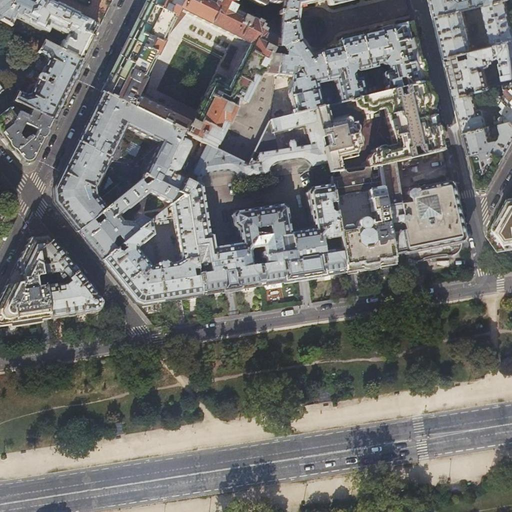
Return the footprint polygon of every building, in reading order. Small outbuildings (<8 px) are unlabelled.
[(0,0),(0,22),(8,27),(13,17),(44,32),(47,27),(62,34),(64,33),(68,35),(65,36),(62,43),(60,42),(43,34),(39,42),(42,43),(82,63),(92,43),(94,38),(92,37),(96,29),(96,26),(95,24),(93,22),(48,0),(32,0),(31,4),(23,0),(0,0)] [(146,0),(127,39),(100,93),(182,134),(214,149),(238,102),(244,105),(259,75),(274,76),(276,57),(276,56),(269,55),(273,47),(277,48),(278,39),(263,31),(264,30),(260,28),(261,26),(260,25),(260,23),(256,21),(255,22),(233,11),(234,7),(233,7),(234,3),(228,0),(219,0),(219,2),(216,1),(215,3),(210,0),(146,0)] [(282,0),(282,4),(278,39),(277,48),(280,48),(284,53),(284,57),(276,57),(274,76),(289,77),(287,95),(292,115),(313,110),(321,108),(316,85),(333,81),(339,104),(348,101),(367,97),(366,93),(363,94),(359,79),(354,80),(353,75),(352,74),(354,71),(356,72),(357,73),(376,68),(375,66),(380,64),(382,67),(383,66),(386,69),(387,73),(381,74),(380,76),(384,93),(395,90),(398,89),(396,81),(402,79),(404,88),(426,82),(421,60),(415,36),(412,23),(393,27),(388,28),(388,27),(376,30),(377,31),(371,32),(339,40),(338,41),(337,42),(337,44),(338,47),(332,48),(309,55),(307,51),(300,41),(295,23),(298,7),(322,1),(324,0),(326,0),(327,4),(328,5),(329,6),(331,6),(354,0),(282,0)] [(431,0),(436,16),(463,9),(482,5),(501,0),(431,0)] [(511,26),(505,0),(501,0),(482,5),(492,46),(509,42),(511,41),(511,26)] [(463,9),(436,16),(441,37),(446,57),(473,51),(463,9)] [(37,52),(42,43),(39,42),(31,37),(26,47),(37,52)] [(509,42),(492,46),(473,51),(446,57),(450,76),(455,96),(472,92),(477,91),(490,88),(485,68),(488,67),(489,66),(490,65),(490,63),(493,63),(492,60),(497,59),(498,57),(500,58),(501,62),(499,63),(503,79),(511,77),(511,66),(511,63),(511,54),(509,42)] [(42,43),(37,52),(45,56),(46,60),(44,60),(41,67),(41,69),(43,69),(39,76),(38,76),(36,78),(36,80),(37,81),(34,87),(33,87),(31,87),(28,93),(29,95),(25,96),(17,92),(12,101),(31,111),(53,122),(58,111),(75,76),(82,63),(42,43)] [(25,77),(31,80),(34,72),(28,69),(25,77)] [(431,101),(426,82),(404,88),(402,88),(403,91),(401,92),(402,96),(397,98),(395,90),(384,93),(367,97),(348,101),(348,103),(353,102),(354,108),(359,111),(362,110),(363,114),(384,109),(393,145),(371,150),(372,154),(369,154),(366,159),(368,167),(371,167),(378,166),(394,162),(412,158),(410,149),(415,148),(416,153),(418,153),(419,156),(443,150),(438,133),(431,101)] [(511,82),(492,87),(498,93),(511,107),(511,82)] [(490,88),(477,91),(479,96),(489,99),(505,116),(502,117),(500,118),(500,120),(501,124),(511,121),(511,107),(498,93),(491,92),(490,88)] [(472,92),(455,96),(460,117),(464,133),(486,127),(482,110),(480,109),(477,110),(472,92)] [(53,203),(63,216),(77,232),(106,209),(142,180),(145,178),(158,183),(182,134),(100,93),(86,121),(63,169),(52,191),(53,203)] [(13,117),(8,111),(10,109),(9,107),(0,115),(0,138),(6,145),(22,165),(32,164),(53,122),(31,111),(27,117),(18,113),(13,117)] [(326,107),(321,108),(313,110),(320,137),(326,136),(328,145),(327,145),(327,147),(323,148),(326,161),(327,166),(328,173),(333,172),(341,171),(338,160),(358,156),(356,148),(360,147),(354,122),(350,123),(348,115),(329,119),(326,107)] [(182,195),(185,196),(196,269),(197,276),(200,295),(231,291),(277,283),(343,273),(330,186),(309,189),(306,194),(311,229),(289,232),(285,208),(281,205),(234,213),(230,217),(232,227),(236,229),(238,243),(212,247),(211,236),(210,237),(209,237),(208,236),(200,186),(200,183),(201,181),(203,177),(205,175),(208,174),(226,171),(230,172),(234,174),(235,175),(236,177),(237,180),(268,175),(268,172),(269,170),(271,166),(274,164),(276,163),(298,160),(303,160),(306,163),(309,166),(310,169),(327,166),(326,161),(323,148),(320,137),(313,110),(292,115),(269,121),(254,152),(258,155),(255,161),(250,158),(247,165),(214,149),(182,134),(158,183),(182,195)] [(511,121),(501,124),(499,124),(502,133),(501,136),(492,138),(489,127),(486,127),(464,133),(467,143),(469,154),(492,149),(504,157),(511,143),(511,121)] [(492,149),(469,154),(471,161),(478,190),(485,191),(499,167),(504,157),(492,149)] [(400,202),(394,162),(378,166),(379,173),(391,255),(403,253),(405,253),(406,257),(409,260),(410,261),(415,262),(418,262),(423,260),(431,259),(442,257),(451,256),(454,255),(456,253),(459,250),(460,247),(460,246),(460,244),(459,242),(461,241),(461,240),(462,240),(462,239),(462,238),(464,238),(458,213),(450,181),(448,180),(447,179),(446,178),(407,190),(407,191),(406,192),(405,194),(405,195),(406,201),(400,202)] [(391,255),(379,173),(372,174),(371,167),(368,167),(363,168),(361,171),(346,173),(343,171),(341,171),(333,172),(333,175),(328,176),(330,186),(343,273),(344,273),(352,272),(382,267),(393,266),(391,255)] [(182,195),(158,183),(145,178),(142,180),(106,209),(77,232),(89,247),(100,262),(115,250),(121,245),(151,221),(140,217),(132,224),(123,223),(119,218),(149,194),(171,204),(182,195)] [(182,195),(171,204),(171,205),(179,260),(175,263),(167,265),(167,264),(164,261),(159,262),(157,266),(150,267),(137,250),(137,249),(153,236),(151,222),(156,221),(156,222),(157,223),(158,223),(158,225),(164,224),(164,222),(165,221),(166,220),(169,219),(167,208),(151,221),(121,245),(124,249),(119,254),(115,250),(100,262),(119,284),(133,302),(141,305),(179,299),(200,296),(200,295),(197,276),(192,276),(191,269),(196,269),(185,196),(182,195)] [(511,246),(511,197),(511,198),(491,232),(493,234),(502,249),(511,246)] [(38,252),(49,242),(48,240),(45,237),(28,239),(21,253),(17,261),(19,271),(19,275),(22,275),(24,284),(5,286),(0,295),(0,326),(17,324),(48,320),(40,266),(39,259),(38,252)] [(39,259),(45,259),(48,263),(48,265),(40,266),(48,320),(75,315),(88,313),(89,312),(90,312),(92,312),(95,311),(96,311),(98,308),(99,307),(99,304),(99,302),(98,300),(97,297),(95,296),(95,295),(70,264),(51,241),(49,242),(38,252),(39,259)]
